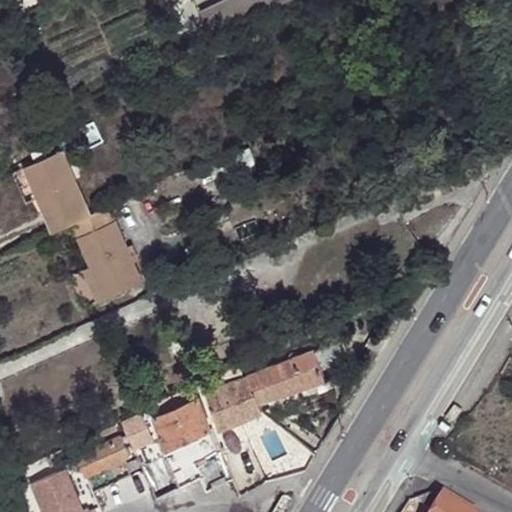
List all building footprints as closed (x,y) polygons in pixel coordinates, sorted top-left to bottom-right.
[(220,34),(292,0),(232,0),(209,11),(220,34)] [(72,223),(92,213),(63,148),(25,166),(54,231),(72,223)] [(78,237),(117,219),(110,205),(92,213),(72,223),(78,237)] [(90,264),(129,246),(117,219),(78,237),(90,264)] [(144,280),(129,246),(90,264),(105,297),(144,280)] [(90,264),(78,270),(92,303),(105,297),(90,264)] [(324,379),(314,352),(246,379),(258,404),(324,379)] [(246,379),(205,396),(220,432),(261,412),(258,404),(246,379)] [(196,399),(153,417),(167,450),(211,432),(196,399)] [(130,456),(121,437),(75,456),(83,477),(130,456)] [(92,511),(89,511),(81,511),(63,472),(29,487),(39,511),(92,511)] [(438,492),(417,502),(432,511),(437,511),(447,498),(438,492)] [(471,511),(447,498),(437,511),(471,511)]
